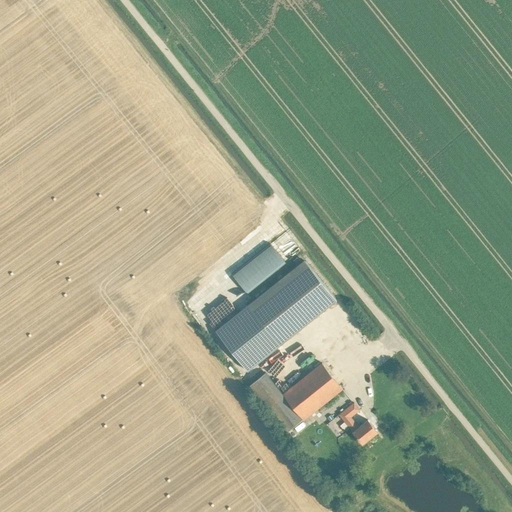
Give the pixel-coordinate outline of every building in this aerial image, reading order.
[(270,243),(232,273),(248,293),(286,263),(270,243)] [(305,261),(216,332),(247,371),(337,300),(305,261)] [(304,420),(343,388),(322,363),(283,394),(285,396),(303,419),(304,420)] [(285,396),(284,396),(265,372),(250,385),(268,408),(288,432),(303,419),(297,412),(285,396)] [(358,427),(350,417),(360,409),(354,402),(339,415),(363,444),(378,432),(368,419),(358,427)]
